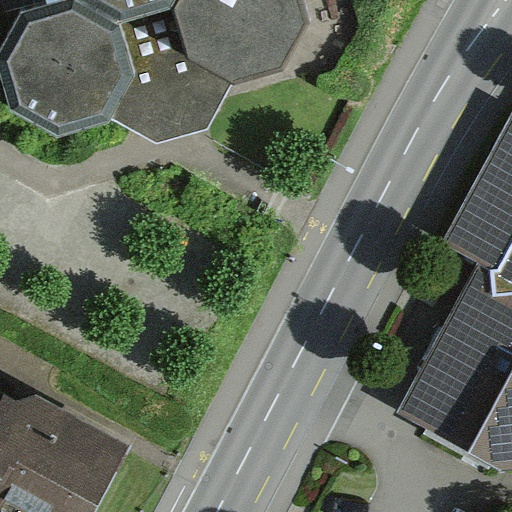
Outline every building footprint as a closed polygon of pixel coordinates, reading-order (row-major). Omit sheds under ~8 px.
[(127,73),(111,21),(74,0),(59,0),(13,12),(0,35),(0,99),(1,105),(47,133),(105,116),(127,73)] [(74,0),(111,21),(168,7),(171,0),(74,0)] [(171,0),(168,7),(181,53),(232,83),(284,66),(308,18),(302,0),(171,0)] [(127,73),(105,116),(153,143),(210,128),(232,83),(181,53),(168,7),(111,21),(127,73)] [(483,264),(402,412),(501,470),(511,468),(511,128),(444,242),(483,264)] [(16,404),(0,395),(0,511),(86,511),(120,447),(21,395),(16,404)]
